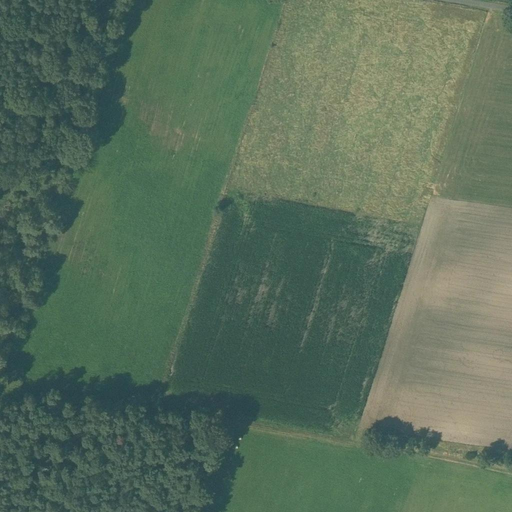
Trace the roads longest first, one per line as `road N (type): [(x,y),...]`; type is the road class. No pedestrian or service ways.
road 1 (track): [(511,471),(0,383)]
road 2 (track): [(0,351),(108,0)]
